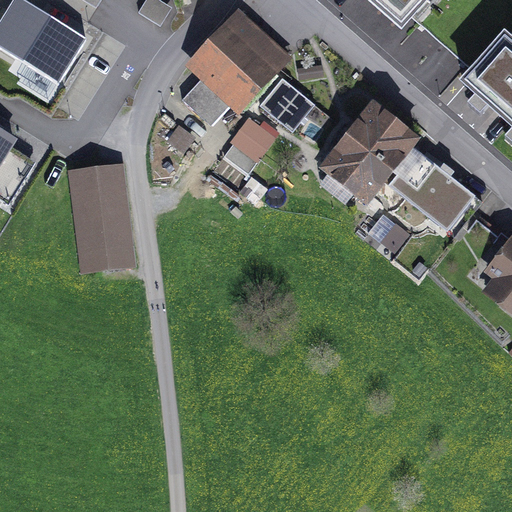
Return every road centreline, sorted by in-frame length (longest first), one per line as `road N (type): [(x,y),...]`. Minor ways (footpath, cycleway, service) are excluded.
road 1 (track): [(219,0),(168,56),(136,131),(178,511)]
road 2 (residential): [(511,187),(295,0)]
